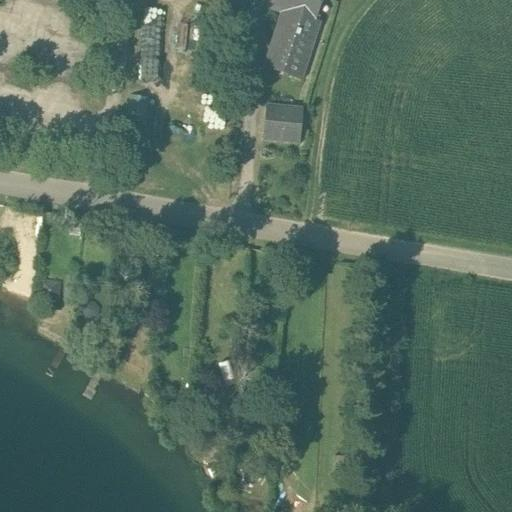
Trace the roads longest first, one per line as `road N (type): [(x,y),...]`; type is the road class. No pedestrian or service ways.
road 1 (residential): [(0,182),(511,270)]
road 2 (unknown): [(0,33),(157,58)]
road 3 (unknown): [(0,104),(153,129)]
